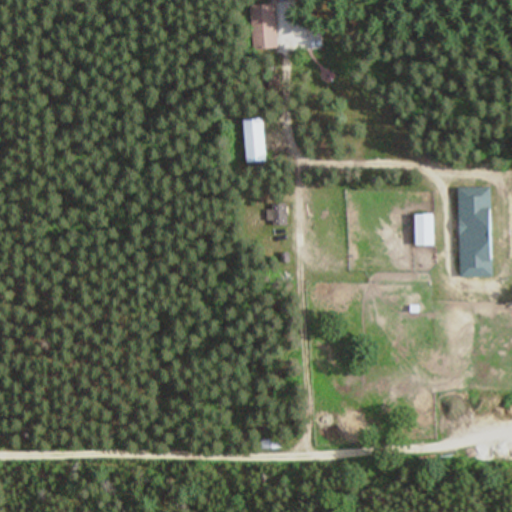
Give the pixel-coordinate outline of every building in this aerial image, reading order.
[(276,5),(251,7),(255,52),(279,50),(276,5)] [(247,164),(267,163),(265,120),(246,120),(247,164)] [(492,189),(460,189),(461,279),(493,279),(492,189)] [(274,227),(287,227),(287,206),(274,206),(274,227)] [(435,216),(417,216),(417,247),(435,247),(435,216)] [(284,450),(284,440),(262,440),(262,450),(284,450)]
